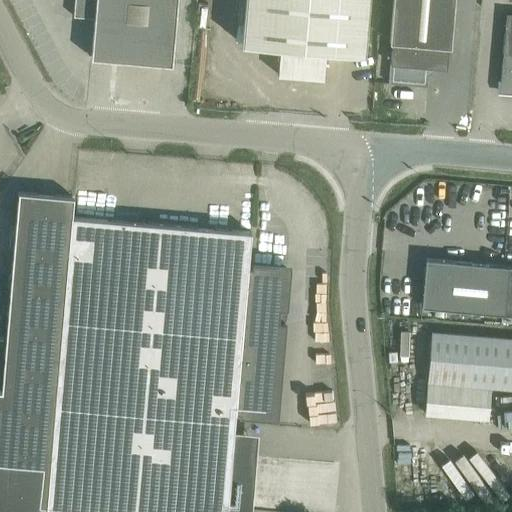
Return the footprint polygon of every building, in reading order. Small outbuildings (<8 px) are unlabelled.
[(172,64),(177,0),(75,0),(74,15),(95,17),(91,57),(172,64)] [(245,0),(241,43),(244,43),(280,46),(278,73),(323,77),(326,50),(362,53),(364,53),(366,34),(368,0),(245,0)] [(451,47),(454,0),(393,0),(390,42),(392,42),(449,47),(451,47)] [(511,52),(511,12),(506,12),(503,52),(511,52)] [(447,67),(449,47),(392,42),(389,82),(427,85),(429,66),(447,67)] [(511,92),(511,52),(503,52),(500,80),(511,93),(511,92)] [(232,454),(236,411),(240,411),(239,415),(278,419),(291,265),(253,262),(252,266),(248,266),(251,231),(72,216),(74,196),(19,191),(2,390),(0,389),(0,511),(11,511),(227,511),(228,507),(241,508),(245,455),(232,454)] [(511,265),(489,263),(426,258),(422,306),(501,313),(511,313),(511,265)] [(511,313),(501,313),(500,322),(511,323),(511,313)] [(511,388),(511,337),(451,332),(431,331),(427,381),(447,383),(511,388)]
